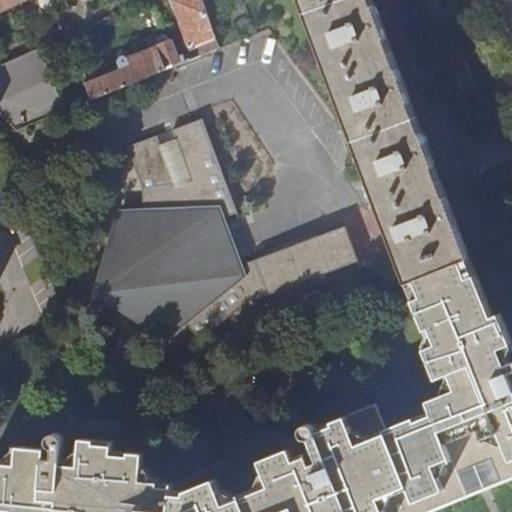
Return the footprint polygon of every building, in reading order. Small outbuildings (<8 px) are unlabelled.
[(0,0),(0,12),(26,0),(0,0)] [(204,45),(207,54),(220,48),(203,0),(172,0),(191,50),(204,45)] [(305,0),(375,188),(410,282),(415,280),(420,278),(472,257),(436,162),(375,0),(305,0)] [(88,83),(94,99),(188,62),(184,54),(179,56),(173,40),(165,35),(155,39),(157,46),(129,58),(125,55),(121,57),(118,65),(119,70),(88,83)] [(0,114),(3,117),(17,131),(67,111),(41,49),(0,66),(0,114)] [(145,210),(223,218),(240,211),(205,118),(174,130),(177,139),(192,178),(177,183),(162,145),(159,135),(129,147),(144,187),(145,210)] [(192,178),(177,139),(162,145),(177,183),(192,178)] [(243,276),(239,264),(229,236),(223,218),(145,210),(121,211),(121,217),(118,217),(118,225),(116,225),(115,233),(112,234),(112,243),(110,243),(110,251),(107,252),(106,263),(103,264),(103,274),(100,275),(100,290),(110,299),(112,297),(119,307),(123,304),(129,313),(133,311),(138,319),(141,317),(145,323),(148,321),(153,328),(155,327),(159,332),(162,330),(166,337),(185,322),(243,276)] [(243,276),(185,322),(197,338),(246,302),(358,261),(345,225),(239,264),(243,276)] [(427,295),(421,297),(423,300),(425,303),(427,306),(429,309),(433,312),(437,315),(441,318),(444,320),(448,321),(451,322),(454,323),(458,324),(463,324),(468,324),(473,324),(476,324),(480,323),(503,314),(503,313),(495,316),(472,257),(420,278),(427,295)] [(427,347),(436,371),(511,339),(511,336),(503,314),(480,323),(476,324),(473,324),(468,324),(463,324),(458,324),(454,323),(451,322),(448,321),(444,320),(441,318),(437,315),(433,312),(429,309),(427,306),(425,303),(423,300),(421,297),(417,298),(429,328),(435,326),(441,341),(427,347)] [(100,440),(85,439),(82,467),(65,466),(68,439),(67,436),(65,434),(62,433),(61,432),(58,432),(56,433),(53,435),(52,438),(52,441),(52,443),(53,446),(55,447),(57,448),(56,450),(21,447),(19,465),(0,462),(0,509),(13,510),(12,511),(420,511),(417,502),(446,491),(434,461),(450,455),(453,463),(488,450),(481,431),(496,424),(506,450),(511,448),(511,376),(511,373),(511,372),(511,361),(507,364),(501,348),(511,343),(511,339),(436,371),(438,378),(455,371),(462,387),(429,399),(432,409),(431,410),(432,413),(417,419),(416,416),(387,427),(377,402),(318,426),(317,424),(314,421),(312,420),(309,420),(307,421),(305,423),(304,425),(303,428),(302,430),(302,432),(303,434),(304,436),(307,438),(309,439),(312,439),(315,438),(318,449),(298,458),(296,451),(266,463),(274,483),(230,502),(220,477),(189,490),(188,495),(182,494),(176,492),(177,483),(146,479),(149,452),(134,451),(133,456),(117,455),(117,446),(99,445),(100,440)] [(417,502),(420,511),(434,511),(498,486),(491,466),(511,457),(511,448),(506,450),(496,424),(481,431),(488,450),(453,463),(450,455),(434,461),(446,491),(417,502)] [(266,463),(296,451),(293,445),(264,458),(266,463)] [(511,457),(491,466),(498,486),(511,480),(511,457)]
